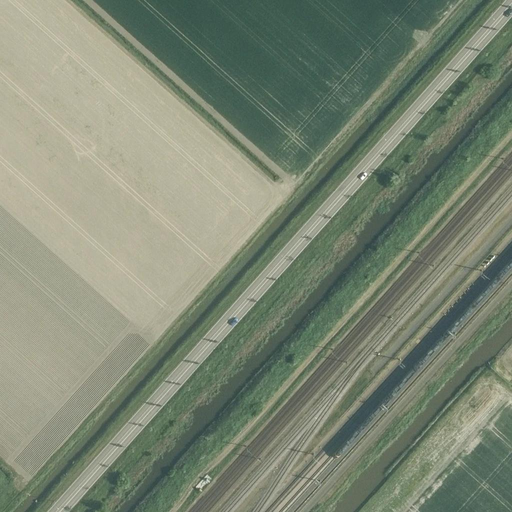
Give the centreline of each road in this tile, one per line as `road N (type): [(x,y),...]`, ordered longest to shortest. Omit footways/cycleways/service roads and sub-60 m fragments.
road 1 (secondary): [(57,511),(511,5)]
road 2 (track): [(511,133),(172,511)]
